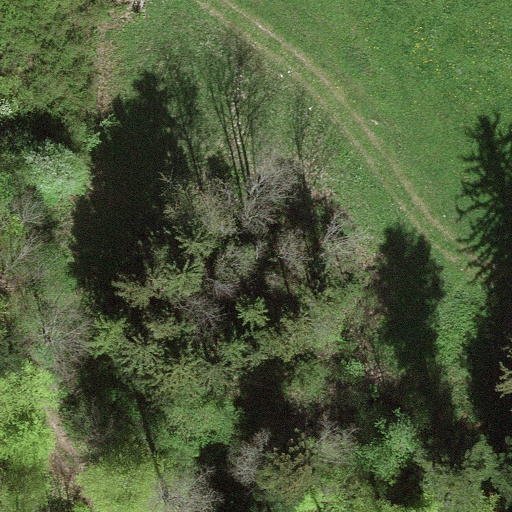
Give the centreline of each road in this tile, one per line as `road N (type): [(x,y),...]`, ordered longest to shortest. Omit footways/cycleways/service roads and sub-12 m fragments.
road 1 (track): [(208,0),(369,130),(445,241),(487,272),(511,267)]
road 2 (track): [(0,313),(58,435),(114,511)]
